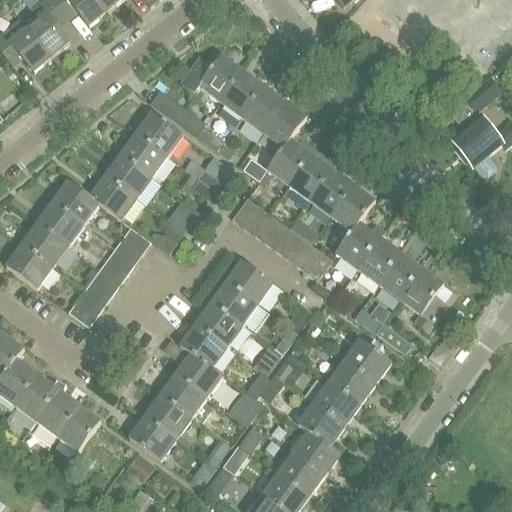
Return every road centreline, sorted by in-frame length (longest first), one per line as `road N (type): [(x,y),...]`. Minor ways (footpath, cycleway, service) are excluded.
road 1 (residential): [(306,294),(230,239),(196,283),(125,310),(96,350),(71,360),(0,306)]
road 2 (residential): [(511,263),(417,173),(269,0)]
road 3 (residential): [(201,0),(0,166)]
road 4 (tertiary): [(365,511),(511,319)]
